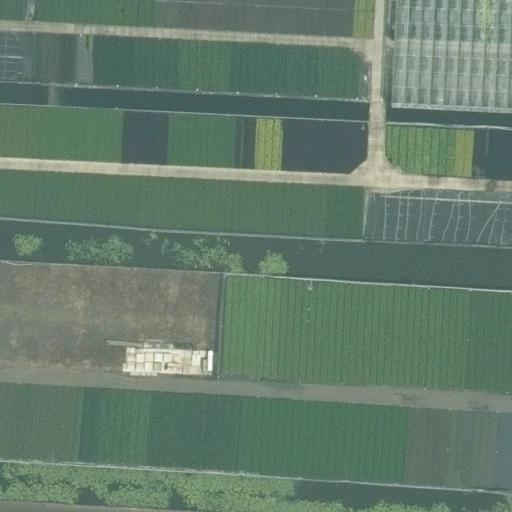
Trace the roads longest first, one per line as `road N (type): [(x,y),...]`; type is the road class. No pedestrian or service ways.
road 1 (track): [(511,188),(0,165)]
road 2 (track): [(365,183),(371,45),(0,30)]
